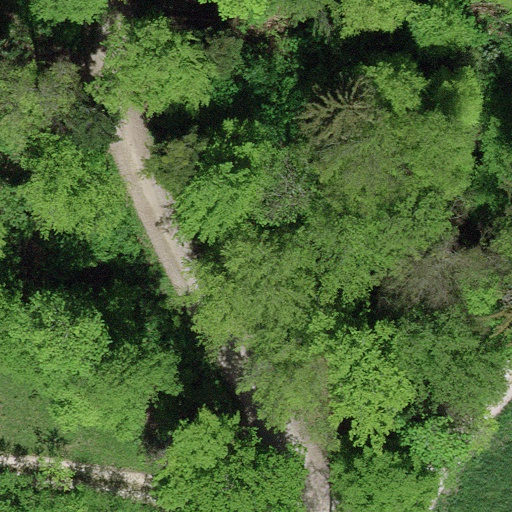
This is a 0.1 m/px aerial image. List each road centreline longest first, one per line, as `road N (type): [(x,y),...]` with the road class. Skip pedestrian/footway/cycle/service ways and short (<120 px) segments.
road 1 (track): [(133,0),(120,82),(162,196),(368,511)]
road 2 (track): [(0,471),(102,486),(360,502)]
